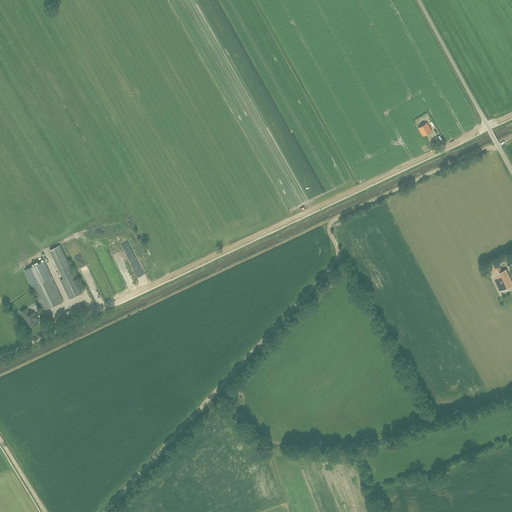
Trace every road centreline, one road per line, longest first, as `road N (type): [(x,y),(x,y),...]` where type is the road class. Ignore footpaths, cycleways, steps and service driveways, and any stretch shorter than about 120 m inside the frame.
road 1 (track): [(497,145),(330,223),(339,257),(106,511)]
road 2 (track): [(511,115),(109,306)]
road 3 (unclassified): [(511,172),(418,0)]
road 4 (unclassified): [(0,358),(109,306)]
